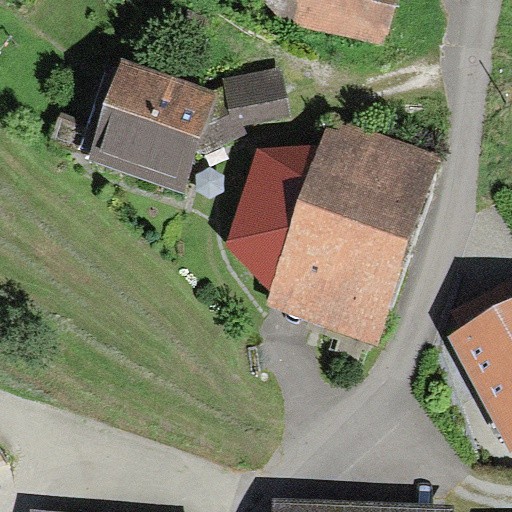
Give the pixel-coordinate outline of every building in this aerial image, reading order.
[(394,0),(262,0),(258,22),(382,52),(394,0)] [(284,56),(245,69),(260,112),(299,98),(284,56)] [(210,110),(108,76),(77,166),(180,200),(210,110)] [(325,138),(259,156),(224,249),(261,305),(377,352),(431,175),(325,138)] [(511,284),(448,317),(461,342),(451,347),(511,463),(511,462),(511,284)]
